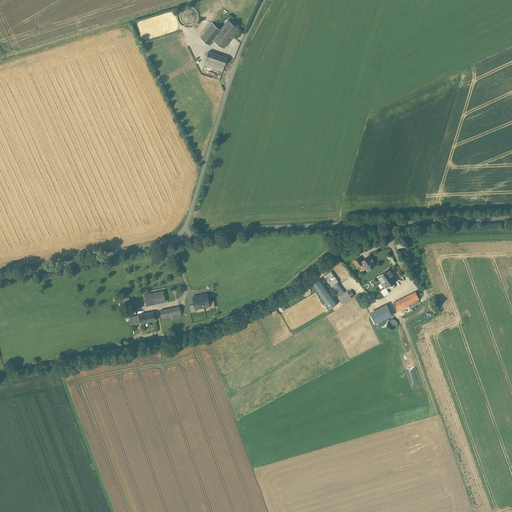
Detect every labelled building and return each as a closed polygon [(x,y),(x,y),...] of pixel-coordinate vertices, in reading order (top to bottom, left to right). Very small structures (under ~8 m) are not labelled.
[(212,23),(200,38),(209,45),(213,40),(223,48),(239,28),(228,20),(221,30),(212,23)] [(208,52),(205,61),(224,67),(227,58),(208,52)] [(222,72),(224,67),(205,61),(203,65),(222,72)] [(362,261),(361,262),(362,263),(367,270),(375,265),(373,262),(373,261),(371,259),(369,256),(362,261)] [(359,257),(353,261),(357,267),(362,263),(361,262),(362,261),(359,257)] [(396,279),(389,269),(378,277),(389,293),(400,285),(396,279)] [(331,287),(337,283),(338,282),(331,272),(324,277),(331,287)] [(339,302),(321,278),(311,285),(322,301),(328,310),(339,302)] [(344,292),(337,283),(331,287),(338,296),(344,292)] [(349,289),(338,297),(342,304),(354,296),(349,289)] [(163,291),(152,293),(153,304),(166,301),(163,291)] [(415,291),(393,303),(397,311),(415,302),(417,305),(421,302),(415,291)] [(207,294),(193,297),(194,304),(195,308),(209,305),(209,301),(207,294)] [(168,309),(160,311),(161,318),(165,318),(181,314),(179,306),(168,309)] [(388,308),(373,316),(375,322),(391,314),(388,308)] [(140,315),(141,320),(141,323),(155,320),(153,312),(140,315)] [(388,326),(389,328),(390,330),(392,331),(395,330),(397,329),(398,328),(399,326),(399,324),(398,322),(397,320),(395,319),(393,319),(391,320),(389,321),(388,323),(388,326)] [(156,322),(148,322),(148,330),(157,330),(156,322)]
